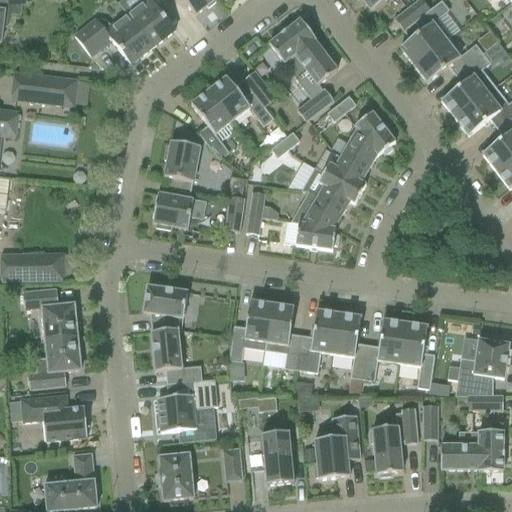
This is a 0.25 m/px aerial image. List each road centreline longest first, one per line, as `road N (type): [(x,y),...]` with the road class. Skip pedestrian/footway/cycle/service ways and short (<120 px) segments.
road 1 (residential): [(115,256),(132,118),(173,75),(282,0)]
road 2 (residential): [(136,511),(114,358),(115,256)]
road 3 (residential): [(366,291),(115,256)]
road 4 (residential): [(437,160),(312,0)]
road 5 (residential): [(366,291),(380,237),(437,160)]
road 6 (residential): [(511,314),(366,291)]
